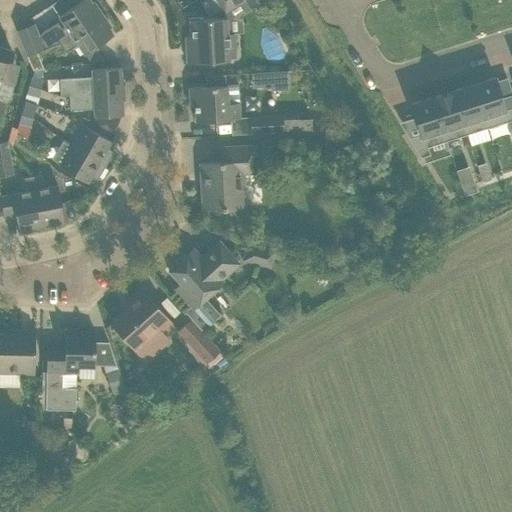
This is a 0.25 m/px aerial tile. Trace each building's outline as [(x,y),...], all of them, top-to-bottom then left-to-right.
[(65,26),(60,29),(56,22),(38,34),(45,49),(59,43),(102,15),(93,2),(91,4),(88,0),(81,0),(58,16),(65,26)] [(216,0),(225,13),(245,0),(251,10),(265,0),(216,0)] [(102,15),(59,43),(65,52),(78,44),(91,64),(105,63),(94,48),(113,35),(108,28),(110,27),(102,15)] [(186,46),(187,63),(206,62),(228,61),(228,59),(235,58),(234,34),(227,34),(226,18),(203,20),(203,17),(188,18),(189,33),(191,33),(191,46),(186,46)] [(26,56),(37,52),(45,49),(38,34),(34,23),(15,31),(23,49),(26,56)] [(0,46),(0,95),(10,98),(12,90),(0,87),(10,49),(0,46)] [(32,70),(32,71),(43,70),(43,68),(37,52),(26,56),(32,70)] [(60,96),(68,95),(68,94),(124,91),(123,81),(120,82),(119,67),(91,69),(92,77),(59,79),(60,96)] [(32,71),(28,86),(40,90),(42,81),(43,70),(32,71)] [(287,85),(287,71),(251,73),(252,87),(287,85)] [(473,84),(487,128),(511,119),(511,107),(504,110),(494,77),(473,84)] [(487,128),(473,84),(452,91),(466,134),(487,128)] [(188,87),(189,107),(194,106),(195,121),(215,120),(240,119),(238,85),(208,86),(188,87)] [(28,86),(24,100),(36,104),(40,90),(28,86)] [(68,94),(68,95),(69,110),(94,109),(94,117),(122,115),(121,101),(124,101),(124,91),(68,94)] [(466,134),(452,91),(431,97),(445,141),(466,134)] [(445,141),(431,97),(410,104),(419,134),(408,138),(420,157),(429,154),(427,147),(445,141)] [(24,100),(20,115),(32,118),(36,104),(24,100)] [(250,117),(251,134),(283,132),(311,131),(311,119),(300,119),(299,114),(282,115),(250,117)] [(32,118),(20,115),(17,129),(26,137),(32,118)] [(83,126),(71,146),(105,166),(113,152),(107,148),(111,141),(83,126)] [(324,127),(325,150),(351,149),(350,126),(324,127)] [(105,166),(71,146),(61,140),(51,158),(61,164),(59,167),(87,183),(91,176),(97,179),(105,166)] [(0,142),(0,175),(12,173),(7,142),(0,142)] [(201,186),(202,210),(222,209),(244,208),(242,174),(257,173),(255,146),(240,146),(220,147),(221,162),(199,163),(199,165),(203,165),(204,186),(201,186)] [(486,163),(477,166),(482,181),(491,178),(486,163)] [(42,174),(31,176),(41,226),(63,221),(60,204),(61,204),(57,185),(44,188),(42,174)] [(41,226),(31,176),(21,178),(23,192),(0,196),(0,201),(3,219),(15,217),(18,230),(41,226)] [(473,180),(461,184),(464,193),(476,189),(473,180)] [(185,313),(190,320),(200,330),(219,315),(204,298),(223,281),(221,280),(239,264),(219,241),(201,257),(193,248),(168,270),(180,284),(174,289),(190,307),(185,313)] [(243,261),(270,268),(274,250),(247,242),(243,261)] [(133,302),(110,323),(137,352),(170,322),(140,289),(129,299),(133,302)] [(190,320),(178,331),(209,366),(222,355),(200,331),(200,330),(190,320)] [(44,408),(73,409),(74,389),(60,388),(61,373),(78,373),(78,366),(94,367),(94,352),(94,332),(79,332),(79,329),(65,329),(64,344),(46,344),(46,364),(44,408)] [(0,372),(33,373),(34,330),(16,330),(16,334),(0,333),(0,372)] [(125,390),(117,366),(104,371),(112,395),(125,390)] [(63,417),(63,429),(71,426),(71,417),(63,417)] [(31,447),(31,454),(39,454),(40,420),(23,420),(22,447),(31,447)] [(0,475),(0,502),(4,511),(15,506),(0,476),(0,475)]
